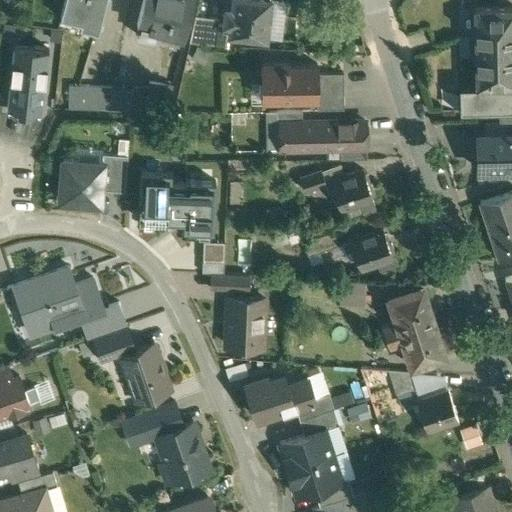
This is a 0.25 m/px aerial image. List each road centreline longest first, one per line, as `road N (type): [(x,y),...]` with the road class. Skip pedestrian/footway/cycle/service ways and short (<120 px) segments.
road 1 (residential): [(374,0),(511,420)]
road 2 (residential): [(267,511),(171,288),(148,258),(81,226),(0,226)]
